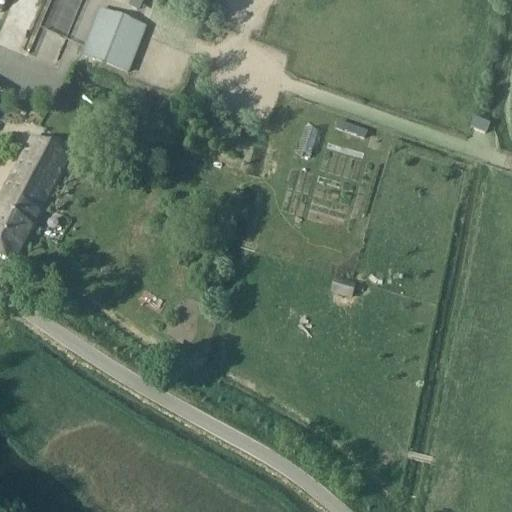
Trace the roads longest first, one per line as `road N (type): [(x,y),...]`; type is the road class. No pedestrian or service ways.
road 1 (track): [(0,64),(44,83),(73,63),(151,88),(182,44),(511,165)]
road 2 (unclassified): [(340,511),(318,488),(100,366),(0,292)]
